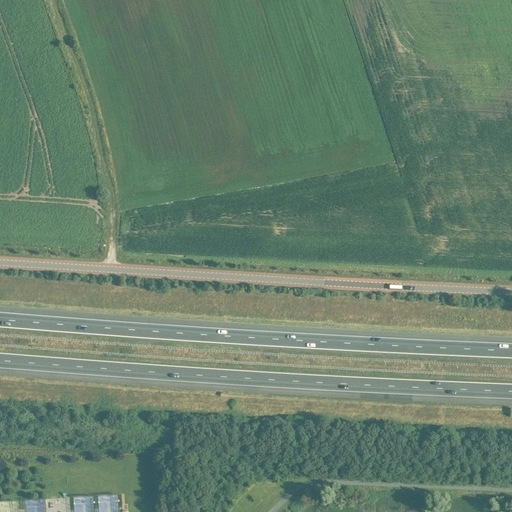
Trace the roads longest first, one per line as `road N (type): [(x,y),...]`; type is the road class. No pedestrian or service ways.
road 1 (motorway): [(511,345),(0,315)]
road 2 (secondary): [(511,292),(0,263)]
road 3 (motorway): [(0,363),(511,392)]
road 4 (track): [(110,270),(101,158),(51,0)]
